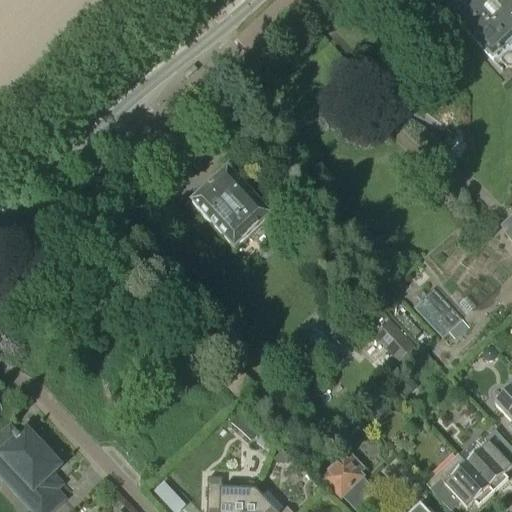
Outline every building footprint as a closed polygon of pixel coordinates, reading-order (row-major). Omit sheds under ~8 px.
[(511,185),(511,93),(509,97),(472,58),(481,50),(493,64),(497,60),(506,69),(511,69),(511,68),(511,0),(460,0),(461,0),(462,2),(448,15),(473,42),(457,57),(501,103),(464,139),(452,131),(443,144),(452,150),(498,199),(511,185)] [(206,193),(207,194),(193,208),(234,253),(270,220),(228,175),(215,187),(214,186),(206,193)] [(412,311),(441,341),(462,321),(433,291),(425,299),(421,294),(415,299),(419,304),(412,311)] [(381,313),(371,322),(378,330),(388,322),(381,313)] [(387,350),(399,363),(414,350),(389,323),(373,338),(385,352),(387,350)] [(484,361),(487,364),(493,363),(496,359),(495,354),(491,351),(486,352),(483,355),(484,361)] [(404,397),(415,387),(407,379),(397,389),(404,397)] [(508,428),(511,432),(511,384),(507,390),(510,393),(494,407),(511,425),(508,428)] [(374,424),(388,411),(379,401),(365,414),(374,424)] [(261,430),(243,414),(235,423),(253,440),(261,430)] [(0,476),(33,511),(51,511),(63,502),(45,483),(59,470),(26,435),(19,441),(10,431),(0,440),(0,476)] [(466,467),(493,496),(508,482),(504,478),(511,471),(505,464),(511,457),(511,451),(494,433),(484,443),(488,447),(466,467)] [(479,510),(493,497),(493,496),(466,467),(465,467),(457,459),(436,480),(440,484),(430,493),(447,511),(453,511),(460,506),(466,511),(467,511),(474,506),(479,510)] [(344,461),(323,482),(340,500),(342,499),(354,511),(372,511),(382,502),(361,480),(362,479),(344,461)] [(247,511),(256,493),(221,492),(222,481),(208,481),(206,511),(247,511)] [(273,511),(256,493),(247,511),(288,511),(287,511),(285,511),(273,511)]
